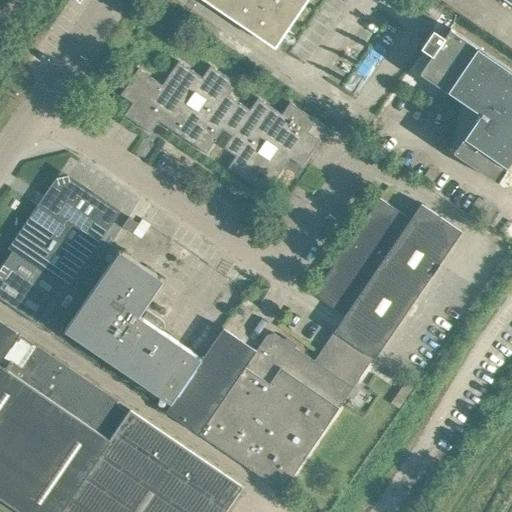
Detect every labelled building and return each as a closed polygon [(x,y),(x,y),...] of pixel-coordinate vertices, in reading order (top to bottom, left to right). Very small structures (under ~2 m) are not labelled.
[(208,0),(275,45),(305,0),(208,0)] [(433,55),(421,73),(480,113),(454,152),(498,183),(511,162),(511,69),(451,28),(445,37),(434,29),(427,40),(421,48),(433,55)] [(237,83),(210,65),(202,77),(178,61),(162,84),(139,68),(121,95),(132,103),(124,114),(151,132),(160,118),(170,125),(168,127),(206,153),(223,129),(232,136),(224,148),(236,156),(228,168),(254,186),(262,174),(274,182),(284,167),(277,162),(283,153),(302,166),(328,128),(290,102),(282,114),(258,98),(250,110),(229,95),(237,83)] [(438,174),(429,168),(423,177),(432,183),(438,174)] [(120,211),(67,174),(15,250),(14,249),(0,270),(0,298),(41,326),(120,211)] [(379,198),(313,294),(345,316),(314,360),(354,387),(375,356),(376,357),(462,231),(421,203),(411,219),(379,198)] [(132,233),(139,223),(129,217),(122,227),(132,233)] [(65,329),(172,403),(203,358),(163,331),(164,331),(164,330),(164,327),(164,324),(163,322),(161,320),(148,311),(143,317),(140,315),(164,280),(120,249),(65,329)] [(253,303),(245,297),(239,306),(247,312),(253,303)] [(0,498),(20,511),(225,511),(243,486),(0,320),(0,498)] [(256,350),(223,328),(203,358),(172,403),(166,411),(282,491),(354,387),(314,360),(274,333),(267,334),(256,350)]
